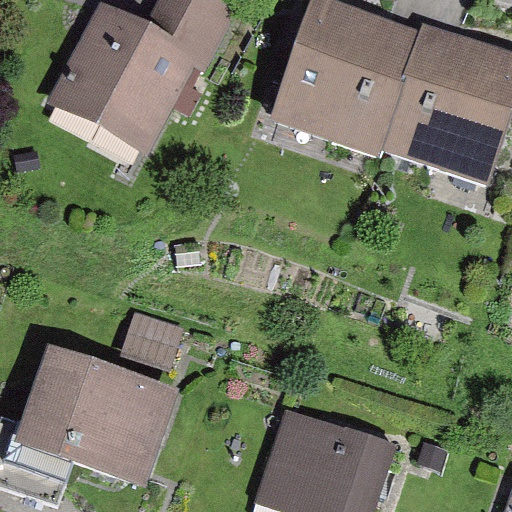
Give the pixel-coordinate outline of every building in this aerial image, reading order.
[(221,12),(197,0),(159,0),(144,30),(98,6),(49,98),(148,150),(221,12)] [(416,31),(323,0),(316,0),(275,117),(375,151),(416,31)] [(511,63),(416,31),(375,151),(490,190),(511,127),(511,63)] [(185,330),(135,315),(121,360),(171,375),(185,330)] [(164,385),(48,348),(20,437),(0,431),(0,488),(57,507),(74,461),(131,483),(164,385)] [(368,511),(390,447),(284,412),(253,504),(276,511),(368,511)]
